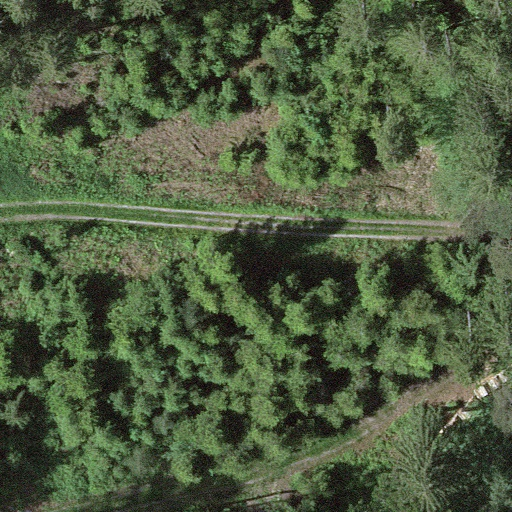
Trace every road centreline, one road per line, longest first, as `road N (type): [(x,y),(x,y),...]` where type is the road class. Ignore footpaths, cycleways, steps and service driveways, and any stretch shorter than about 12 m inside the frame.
road 1 (track): [(511,236),(0,210)]
road 2 (track): [(91,511),(290,460),(354,434),(511,328)]
